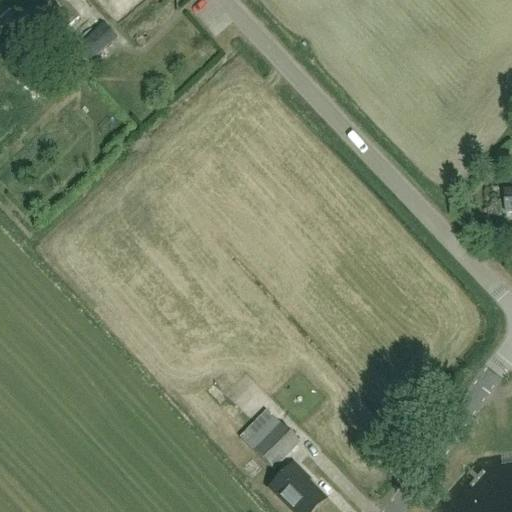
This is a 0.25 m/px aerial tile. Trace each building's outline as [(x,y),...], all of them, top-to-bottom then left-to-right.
[(40,0),(28,11),(54,41),(79,19),(66,4),(70,0),(40,0)] [(142,0),(95,0),(114,19),(121,12),(125,16),(142,0)] [(0,8),(0,30),(14,19),(3,6),(0,8)] [(115,41),(103,28),(79,52),(92,64),(115,41)] [(80,85),(95,71),(66,41),(52,55),(80,85)] [(274,475),(300,446),(267,413),(239,440),(274,475)] [(291,511),(315,511),(324,504),(305,485),(308,482),(294,468),(281,480),(290,490),(280,500),(291,511)]
